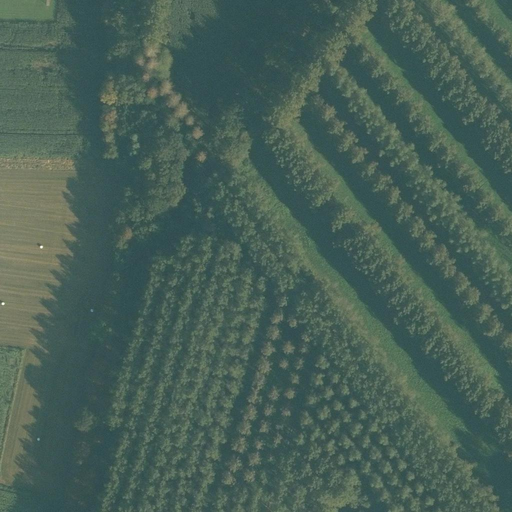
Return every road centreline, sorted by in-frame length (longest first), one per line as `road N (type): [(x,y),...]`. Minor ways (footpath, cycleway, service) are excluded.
road 1 (track): [(180,204),(126,267),(80,511)]
road 2 (track): [(124,0),(118,171),(126,267)]
